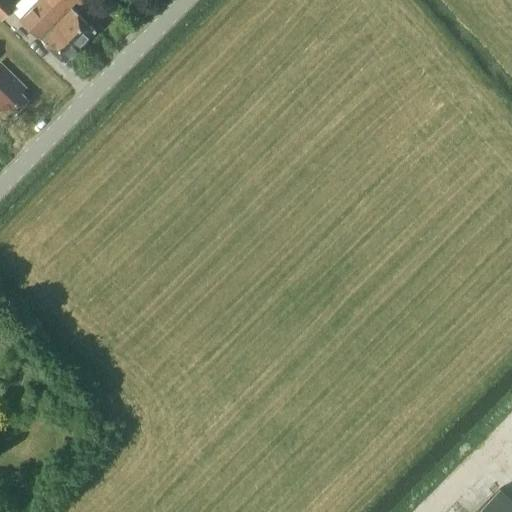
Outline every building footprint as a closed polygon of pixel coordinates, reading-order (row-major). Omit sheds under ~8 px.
[(0,0),(0,20),(15,6),(9,0),(0,0)] [(63,62),(76,48),(44,17),(50,10),(40,0),(36,0),(19,19),(63,62)] [(76,48),(93,31),(67,6),(73,0),(40,0),(50,10),(44,17),(76,48)] [(20,92),(24,87),(0,63),(0,111),(2,113),(7,108),(13,113),(27,99),(20,92)] [(511,511),(511,500),(500,488),(475,511),(511,511)]
